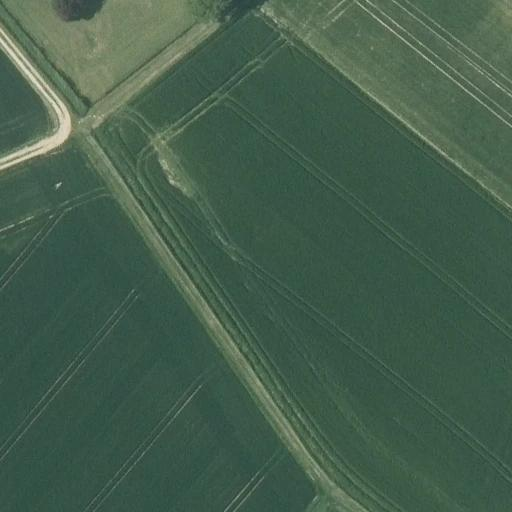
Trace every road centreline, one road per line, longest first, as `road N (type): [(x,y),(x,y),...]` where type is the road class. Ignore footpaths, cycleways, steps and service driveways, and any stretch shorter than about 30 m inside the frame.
road 1 (track): [(77,123),(332,492),(356,511)]
road 2 (track): [(64,124),(103,104),(232,0)]
